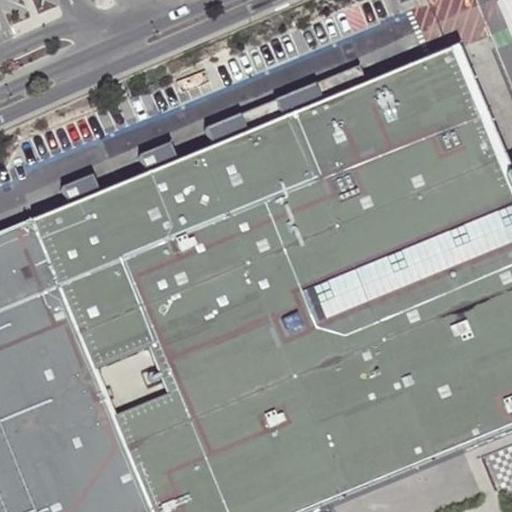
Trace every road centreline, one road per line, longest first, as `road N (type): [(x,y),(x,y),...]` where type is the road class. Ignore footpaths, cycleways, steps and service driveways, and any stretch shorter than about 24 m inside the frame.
road 1 (unclassified): [(0,118),(272,0)]
road 2 (unclassified): [(233,0),(0,100)]
